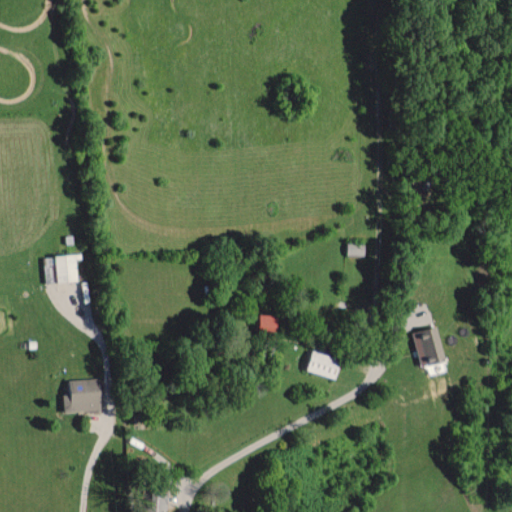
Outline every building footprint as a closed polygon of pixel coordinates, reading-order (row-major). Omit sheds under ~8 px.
[(47,281),(76,280),(75,253),(46,254),(47,281)] [(246,331),(268,332),(269,315),(247,314),(246,331)] [(438,359),(428,324),(407,331),(413,349),(411,350),(415,366),(438,359)] [(328,379),(335,358),(305,348),(298,368),(328,379)] [(91,378),(57,379),(58,411),(92,410),(91,378)] [(139,507),(138,511),(160,511),(160,495),(144,494),(144,508),(139,507)]
